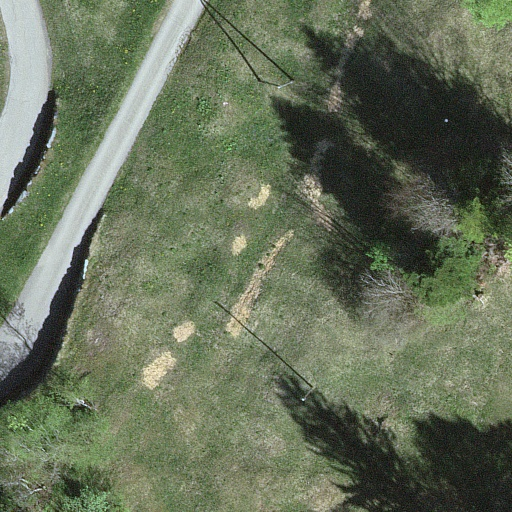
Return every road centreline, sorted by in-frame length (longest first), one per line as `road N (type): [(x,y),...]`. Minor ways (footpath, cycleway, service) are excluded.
road 1 (track): [(191,0),(0,360)]
road 2 (unclassified): [(0,165),(23,114),(28,73),(15,0)]
